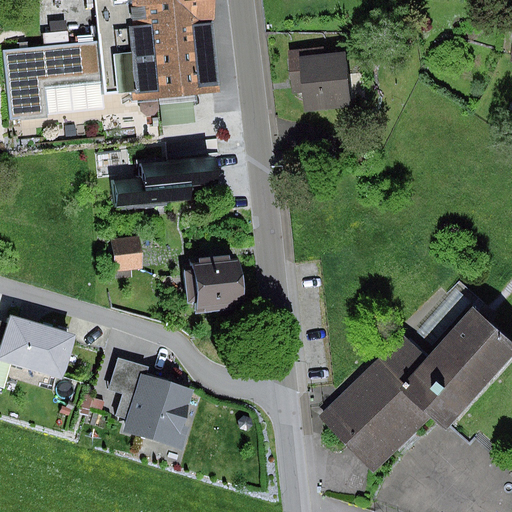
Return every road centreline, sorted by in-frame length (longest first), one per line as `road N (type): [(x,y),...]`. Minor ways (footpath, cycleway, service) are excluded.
road 1 (residential): [(242,0),(287,392)]
road 2 (residential): [(287,392),(220,385),(177,339),(0,286)]
road 3 (residential): [(287,392),(299,511)]
